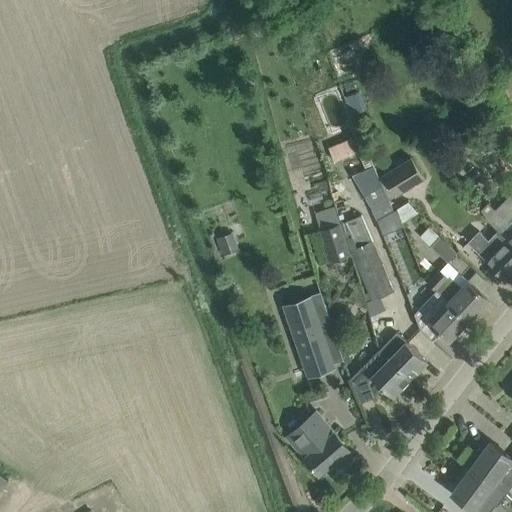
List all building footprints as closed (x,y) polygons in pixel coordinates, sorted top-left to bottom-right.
[(511,105),(499,82),(483,91),(500,122),(511,115),(511,105)] [(355,92),(345,96),(353,115),(363,110),(355,92)] [(365,147),(360,134),(328,147),(334,160),(365,147)] [(410,157),(382,174),(383,175),(378,177),(384,191),(385,191),(390,199),(423,179),(410,157)] [(392,211),(384,191),(378,177),(373,165),(365,169),(352,175),(371,208),(376,219),(392,211)] [(352,256),(340,223),(334,206),(316,212),(331,262),(352,256)] [(362,215),(340,223),(352,256),(352,255),(368,293),(372,301),(381,297),(394,291),(362,215)] [(498,229),(498,230),(511,243),(511,215),(508,219),(498,229)] [(479,230),(468,242),(477,251),(485,260),(491,266),(505,280),(511,272),(511,243),(498,230),(488,240),(479,230)] [(232,232),(216,238),(222,255),(238,249),(232,232)] [(431,246),(448,262),(457,252),(440,236),(431,246)] [(487,299),(473,285),(469,281),(463,287),(450,275),(448,277),(439,269),(428,281),(437,290),(438,291),(439,290),(449,301),(468,319),(487,299)] [(467,320),(468,319),(449,301),(439,290),(438,291),(437,290),(414,313),(420,329),(431,340),(440,331),(449,339),(459,328),(462,330),(470,322),(467,320)] [(315,311),(288,320),(304,365),(313,361),(317,374),(336,368),(334,363),(344,360),(321,291),(310,295),(315,311)] [(427,362),(413,348),(397,332),(379,350),(410,380),(427,362)] [(410,380),(379,350),(362,367),(393,397),(410,380)] [(290,440),(305,458),(318,474),(348,448),(317,411),(307,419),(311,423),(290,440)] [(511,458),(490,442),(479,456),(474,452),(466,464),(471,467),(506,493),(511,485),(511,458)] [(0,466),(0,492),(13,478),(0,466)] [(497,506),(506,493),(471,467),(452,493),(475,509),(479,511),(489,511),(495,505),(497,506)]
